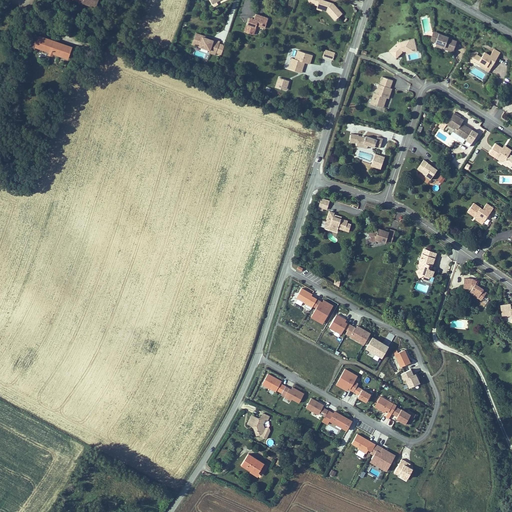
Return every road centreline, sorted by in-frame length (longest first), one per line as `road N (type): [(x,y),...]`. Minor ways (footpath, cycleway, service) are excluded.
road 1 (residential): [(257,357),(406,440),(423,437),(437,405),(411,341),(285,268)]
road 2 (tertiary): [(312,178),(368,0)]
road 3 (tertiary): [(170,511),(257,357)]
road 4 (residential): [(385,203),(511,284)]
road 5 (unknown): [(460,248),(436,346),(472,364)]
